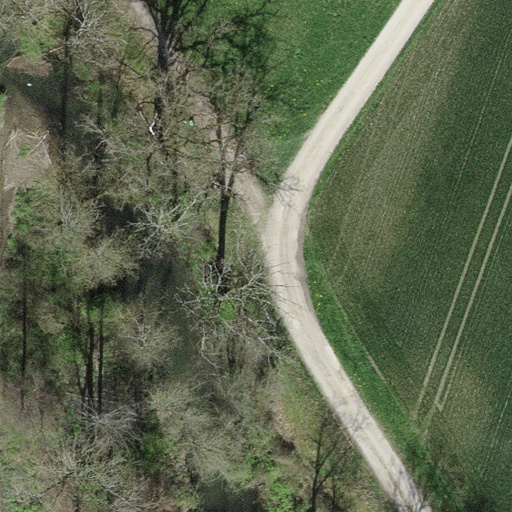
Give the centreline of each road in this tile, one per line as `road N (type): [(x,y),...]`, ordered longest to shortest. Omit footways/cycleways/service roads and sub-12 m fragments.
road 1 (track): [(410,511),(297,320),(276,248)]
road 2 (track): [(276,248),(133,0)]
road 3 (track): [(276,248),(304,164),(412,0)]
